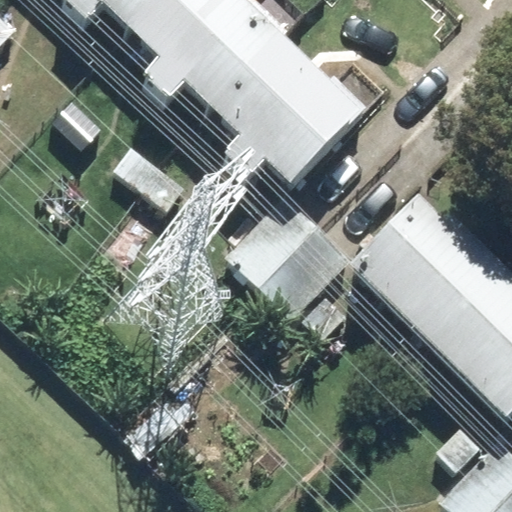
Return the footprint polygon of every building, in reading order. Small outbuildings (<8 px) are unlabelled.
[(209,9),(217,0),(56,0),(63,7),(45,26),(72,53),(91,34),(141,84),(121,104),(157,140),(177,120),(225,167),(210,183),(237,211),(253,195),(272,214),(280,207),(383,102),(349,68),(309,108),(265,63),(285,43),(240,0),(221,20),(209,9)] [(300,0),(274,0),(286,13),(300,0)] [(184,202),(122,156),(104,181),(165,227),(184,202)] [(317,358),(344,330),(317,304),(347,273),(280,207),(272,214),(215,273),(282,339),(290,331),(317,358)] [(431,251),(405,226),(336,295),(492,449),(511,429),(511,317),(438,244),(431,251)] [(511,511),(511,476),(490,456),(437,511),(511,511)]
